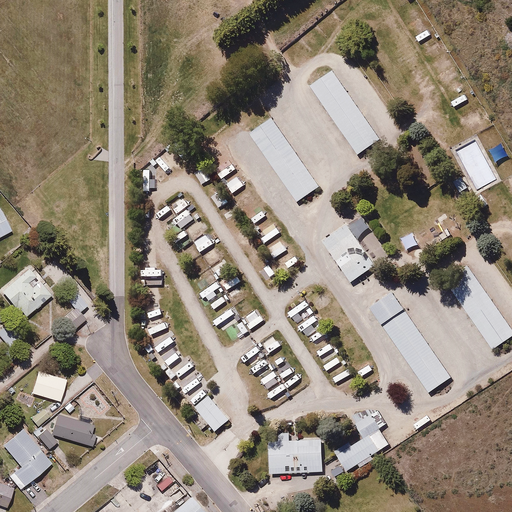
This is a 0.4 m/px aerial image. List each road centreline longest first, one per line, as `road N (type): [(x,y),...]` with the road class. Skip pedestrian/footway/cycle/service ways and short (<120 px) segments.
road 1 (residential): [(115,0),(116,364),(161,422)]
road 2 (residential): [(161,422),(55,511)]
